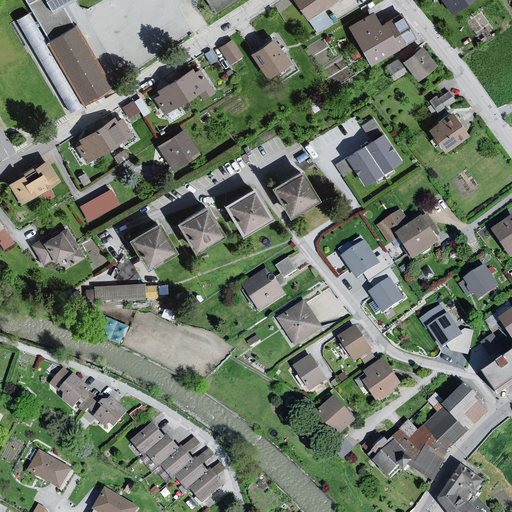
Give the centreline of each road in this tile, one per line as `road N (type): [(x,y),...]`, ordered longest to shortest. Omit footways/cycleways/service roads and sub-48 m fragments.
road 1 (residential): [(501,413),(470,378),(389,350),(250,172),(117,231),(124,275)]
road 2 (residential): [(266,0),(0,171)]
road 3 (residential): [(0,340),(183,420),(224,455),(242,511)]
road 4 (residential): [(399,0),(511,146)]
